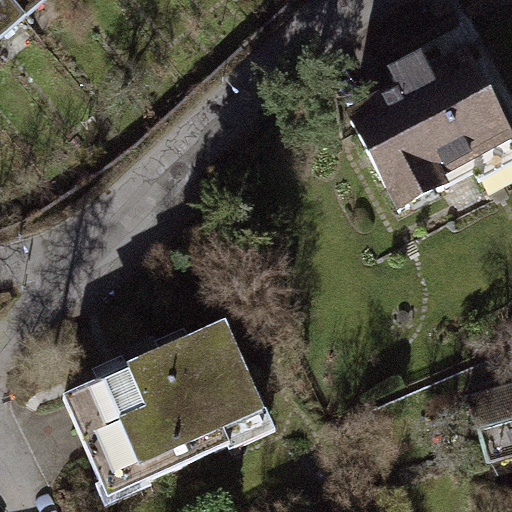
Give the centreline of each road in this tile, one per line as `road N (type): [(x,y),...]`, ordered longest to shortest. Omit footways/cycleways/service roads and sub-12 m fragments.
road 1 (residential): [(100,234),(361,0)]
road 2 (residential): [(0,351),(100,234)]
